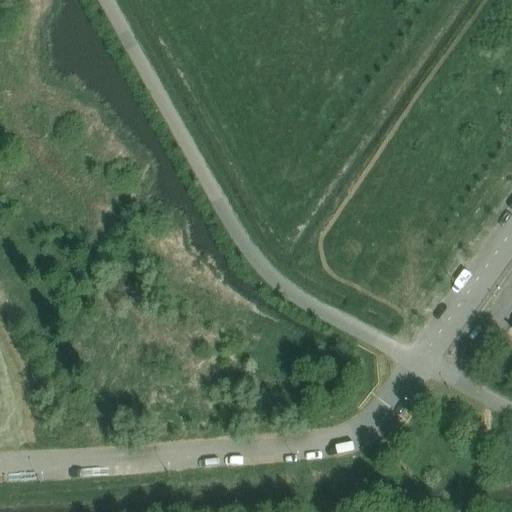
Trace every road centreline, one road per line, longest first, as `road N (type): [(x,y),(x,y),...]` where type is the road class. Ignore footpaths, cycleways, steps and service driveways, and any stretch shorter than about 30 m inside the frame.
road 1 (unclassified): [(420,363),(295,298),(257,264),(108,0)]
road 2 (unclassified): [(0,475),(354,446),(420,363)]
road 3 (unclassified): [(420,363),(511,233)]
